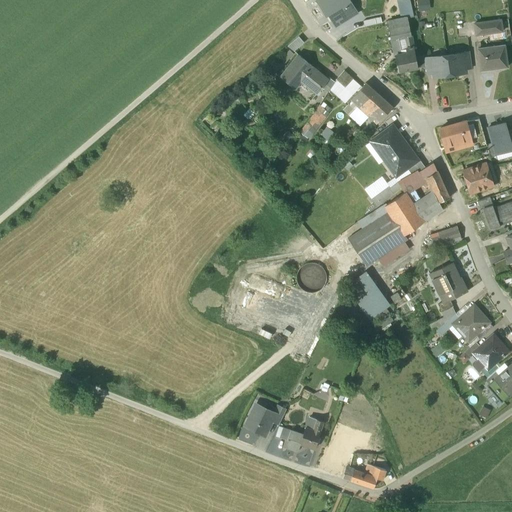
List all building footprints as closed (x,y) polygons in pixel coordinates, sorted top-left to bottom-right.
[(316,0),(326,16),(328,15),(335,26),(357,13),(349,0),(316,0)] [(410,0),(401,0),(399,1),(403,19),(409,18),(409,19),(415,17),(410,0)] [(420,11),(432,9),(430,0),(421,0),(418,1),(420,11)] [(380,17),(363,21),(365,27),(382,23),(380,17)] [(398,20),(388,22),(388,23),(392,40),(399,38),(405,37),(406,37),(412,36),(409,19),(409,18),(403,19),(398,20)] [(502,21),(476,24),(477,35),(503,32),(502,21)] [(406,37),(405,37),(408,49),(407,49),(408,53),(409,53),(415,47),(412,36),(406,37)] [(294,51),(304,43),(299,37),(288,46),(294,51)] [(399,38),(392,40),(396,56),(403,54),(399,38)] [(505,46),(479,49),(482,71),(508,67),(505,46)] [(403,54),(396,56),(400,72),(419,68),(417,57),(415,47),(409,53),(403,54)] [(471,52),(464,53),(467,69),(473,68),(471,52)] [(464,53),(448,55),(451,75),(467,73),(467,69),(464,53)] [(328,79),(298,55),(280,77),(295,89),(300,81),(316,94),(322,87),(328,79)] [(448,55),(431,57),(434,73),(433,74),(434,77),(451,75),(448,55)] [(425,56),(417,57),(419,68),(426,67),(425,58),(425,56)] [(431,57),(425,58),(426,67),(427,74),(433,74),(434,73),(431,57)] [(269,70),(272,74),(281,67),(277,63),(269,70)] [(344,71),(336,80),(345,88),(353,79),(344,71)] [(335,82),(329,78),(328,79),(322,87),(328,92),(335,82)] [(392,107),(365,83),(351,100),(358,107),(370,115),(373,112),(378,117),(382,119),(382,120),(392,107)] [(329,113),(319,106),(316,110),(317,110),(326,116),(329,113)] [(370,115),(358,107),(350,116),(360,126),(370,115)] [(317,110),(307,123),(314,131),(315,131),(326,117),(326,116),(317,110)] [(382,119),(378,117),(373,122),(376,125),(382,119)] [(479,119),(465,122),(468,133),(469,133),(470,138),(473,137),(474,142),(485,139),(479,119)] [(462,122),(440,129),(445,146),(454,144),(455,148),(467,145),(466,139),(470,138),(469,133),(468,133),(465,122),(462,122)] [(314,131),(307,123),(300,133),(308,138),(314,131)] [(505,123),(488,128),(496,155),(511,150),(511,149),(511,148),(507,132),(505,123)] [(327,126),(321,133),(329,140),(335,133),(327,126)] [(407,169),(418,160),(417,160),(394,127),(387,132),(386,131),(371,142),(384,159),(386,158),(398,174),(407,169)] [(331,141),(326,148),(332,150),(336,144),(331,141)] [(418,160),(407,169),(411,175),(417,171),(418,173),(425,168),(419,159),(417,160),(418,160)] [(425,168),(418,173),(417,171),(411,175),(400,181),(399,181),(405,192),(407,194),(413,191),(411,187),(424,179),(428,176),(438,171),(434,162),(425,168)] [(485,164),(464,171),(471,193),(492,186),(485,164)] [(450,197),(438,171),(428,176),(435,191),(439,202),(440,202),(450,197)] [(376,208),(392,194),(386,186),(369,200),(376,208)] [(435,191),(414,205),(425,221),(443,209),(440,202),(439,202),(435,191)] [(405,192),(386,205),(389,211),(405,235),(425,221),(414,205),(407,194),(405,192)] [(490,197),(477,201),(480,210),(483,209),(483,208),(493,205),(490,197)] [(493,205),(483,208),(483,209),(491,229),(508,223),(506,219),(511,217),(511,201),(494,208),(493,205)] [(389,211),(348,238),(366,266),(408,239),(405,235),(389,211)] [(486,228),(480,215),(473,219),(479,231),(486,228)] [(457,225),(431,234),(434,244),(461,236),(457,225)] [(511,235),(507,237),(511,249),(503,252),(507,261),(511,259),(511,235)] [(452,262),(434,271),(440,285),(437,287),(444,301),(444,302),(450,299),(467,291),(463,283),(462,283),(452,262)] [(326,283),(327,278),(325,272),(322,267),(317,264),(312,263),(306,264),(301,267),(298,272),(297,278),(298,284),(301,288),(306,292),(312,293),(318,291),(322,288),(326,283)] [(386,307),(363,274),(347,285),(371,318),(386,307)] [(454,306),(450,299),(444,302),(444,301),(438,304),(445,317),(447,321),(456,313),(453,306),(454,306),(453,306),(454,306)] [(460,318),(454,324),(466,338),(473,331),(475,334),(490,322),(475,305),(460,318)] [(386,307),(371,318),(374,322),(377,320),(379,323),(391,314),(386,307)] [(442,326),(437,330),(441,335),(454,324),(460,318),(456,313),(447,321),(442,326)] [(480,346),(473,352),(473,353),(488,369),(509,351),(494,334),(480,346)] [(476,342),(465,352),(469,357),(473,353),(473,352),(480,346),(476,342)] [(438,355),(442,350),(437,345),(433,351),(438,355)] [(511,364),(500,375),(495,379),(510,395),(511,393),(511,364)] [(496,371),(486,379),(490,384),(495,379),(500,375),(496,371)] [(510,395),(495,379),(490,384),(488,386),(502,402),(510,395)] [(263,409),(255,405),(245,425),(264,435),(272,420),(275,413),(274,412),(264,407),(263,409)] [(278,405),(274,412),(275,413),(272,420),(279,423),(286,409),(278,405)] [(316,419),(309,417),(305,427),(313,430),(316,419)] [(316,419),(313,430),(319,432),(323,421),(316,419)] [(275,436),(280,438),(284,428),(279,426),(275,436)] [(303,434),(290,430),(285,446),(298,450),(300,443),(314,448),(320,432),(319,432),(313,430),(305,427),(303,434)] [(238,438),(253,445),(258,434),(243,428),(238,438)] [(334,450),(325,447),(318,469),(331,473),(335,459),(331,458),(334,450)] [(340,451),(334,450),(331,458),(335,459),(337,460),(340,451)] [(337,460),(335,459),(331,473),(343,478),(346,468),(349,469),(349,468),(353,454),(345,451),(340,451),(337,460)] [(364,473),(353,470),(350,480),(373,488),(376,479),(377,479),(382,480),(385,470),(367,463),(364,473)] [(349,469),(346,468),(343,478),(350,480),(353,470),(349,468),(349,469)]
